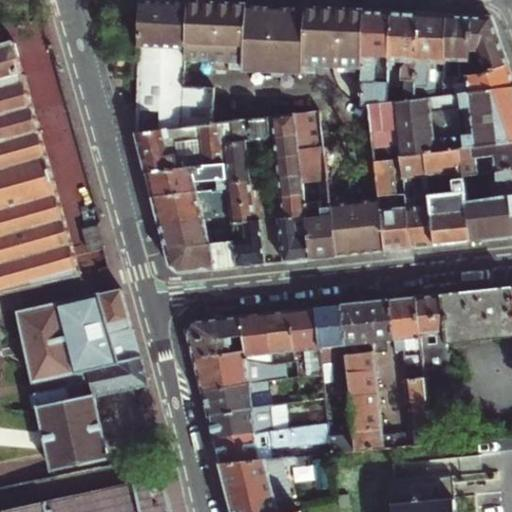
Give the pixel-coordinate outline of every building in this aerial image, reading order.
[(187,51),(187,3),(164,2),(141,1),(137,135),(183,130),(184,89),(185,62),(185,51),(187,51)] [(185,51),(185,62),(213,63),(213,70),(260,72),(283,73),(317,75),(318,68),(361,69),(363,12),(339,11),(234,6),(187,3),(187,51),(185,51)] [(363,12),(361,69),(360,109),(368,108),(388,106),(390,13),(377,12),(363,12)] [(404,14),(390,13),(388,106),(394,105),(415,103),(417,15),(404,14)] [(431,15),(417,15),(415,103),(430,101),(435,100),(436,66),(443,67),(445,16),(431,15)] [(458,17),(445,16),(443,67),(443,89),(453,89),(452,85),(460,84),(460,62),(470,62),(470,17),(458,17)] [(470,17),(470,62),(470,68),(468,68),(468,78),(482,76),(510,66),(502,45),(493,19),(481,18),(470,17)] [(0,45),(0,297),(81,280),(80,277),(76,259),(15,41),(0,45)] [(468,68),(470,68),(470,62),(460,62),(460,84),(462,84),(461,78),(468,78),(468,68)] [(482,76),(468,78),(461,78),(462,84),(468,83),(469,96),(511,91),(511,71),(510,66),(482,76)] [(454,98),(469,96),(468,83),(462,84),(460,84),(452,85),(453,89),(454,98)] [(213,90),(184,89),(183,130),(186,130),(213,127),(213,90)] [(453,89),(443,89),(443,99),(454,98),(453,89)] [(435,143),(430,101),(415,103),(394,105),(397,132),(400,158),(426,155),(461,151),(511,144),(511,91),(469,96),(471,109),(464,110),(462,111),(460,113),(460,115),(459,117),(462,140),(435,143)] [(435,100),(430,101),(435,143),(462,140),(459,117),(460,115),(460,113),(462,111),(464,110),(471,109),(469,96),(454,98),(443,99),(435,100)] [(394,105),(388,106),(368,108),(371,135),(397,132),(394,105)] [(337,258),(331,209),(330,206),(319,115),(294,117),(297,137),(299,157),(301,177),(302,185),(317,183),(319,203),(304,205),(306,215),(310,261),(323,259),(337,258)] [(294,117),(273,120),(274,129),(274,135),(275,140),(297,137),(294,117)] [(268,121),(246,123),(247,138),(254,142),(259,141),(265,140),(269,134),(269,129),(268,121)] [(246,123),(221,126),(223,145),(245,143),(254,142),(247,138),(246,123)] [(213,127),(186,130),(187,142),(203,141),(204,148),(223,146),(223,145),(221,126),(213,127)] [(183,130),(137,135),(136,135),(139,144),(140,150),(166,147),(165,145),(187,142),(186,130),(183,130)] [(297,137),(275,140),(276,152),(277,159),(299,157),(297,137)] [(187,142),(165,145),(166,147),(168,158),(189,156),(204,154),(204,148),(203,141),(187,142)] [(223,145),(223,146),(226,165),(247,163),(246,153),(245,143),(223,145)] [(511,144),(461,151),(464,177),(489,174),(511,171),(511,144)] [(226,165),(223,146),(204,148),(204,154),(189,156),(191,169),(198,168),(202,168),(226,165)] [(143,162),(146,173),(191,169),(189,156),(168,158),(166,147),(140,150),(143,162)] [(471,243),(464,177),(461,151),(426,155),(428,176),(458,173),(458,182),(455,182),(453,185),(454,193),(430,196),(430,197),(436,247),(443,246),(460,244),(471,243)] [(374,153),(380,201),(386,252),(399,251),(411,250),(406,210),(397,212),(395,196),(393,162),(383,163),(382,152),(374,153)] [(426,155),(400,158),(403,179),(428,176),(426,155)] [(299,157),(277,159),(279,173),(279,179),(301,177),(299,157)] [(247,163),(226,165),(228,186),(249,183),(249,176),(247,163)] [(228,186),(226,165),(202,168),(207,192),(228,190),(228,186)] [(198,168),(191,169),(146,173),(150,187),(153,198),(198,193),(193,174),(195,174),(198,170),(198,168)] [(511,171),(489,174),(491,198),(511,195),(511,171)] [(485,241),(495,240),(491,198),(489,174),(464,177),(471,243),(485,241)] [(301,177),(279,179),(281,190),(282,199),(303,197),(303,195),(302,185),(301,177)] [(228,190),(230,206),(252,203),(251,192),(249,183),(228,186),(228,190)] [(156,211),(160,225),(205,220),(200,200),(208,199),(207,192),(198,193),(153,198),(156,211)] [(511,195),(491,198),(495,240),(511,238),(511,195)] [(283,218),(306,215),(304,205),(303,197),(282,199),(283,209),(283,218)] [(405,200),(406,210),(411,250),(424,248),(436,247),(430,197),(405,200)] [(365,255),(386,252),(380,201),(330,206),(331,209),(337,258),(349,256),(365,255)] [(252,203),(230,206),(232,217),(233,224),(254,221),(253,211),(252,203)] [(306,215),(283,218),(279,219),(284,263),(299,262),(310,261),(306,215)] [(205,220),(160,225),(164,241),(166,251),(212,247),(205,220)] [(233,224),(235,244),(238,268),(255,267),(265,265),(260,220),(254,221),(233,224)] [(86,231),(91,255),(105,251),(99,228),(86,231)] [(235,244),(212,247),(166,251),(169,261),(171,267),(180,274),(214,271),(238,268),(235,244)] [(440,296),(446,343),(511,335),(511,303),(510,288),(479,292),(440,296)] [(149,385),(124,292),(21,315),(56,469),(113,457),(99,396),(149,385)] [(428,297),(415,298),(419,338),(420,347),(423,373),(449,371),(446,343),(440,296),(428,297)] [(419,338),(415,298),(402,300),(386,302),(382,302),(386,342),(390,342),(394,341),(396,351),(403,351),(405,367),(414,366),(415,378),(423,377),(423,373),(420,347),(419,338)] [(341,307),(345,346),(386,342),(382,302),(361,305),(341,307)] [(330,308),(315,310),(321,364),(330,363),(332,381),(337,381),(337,387),(349,386),(348,374),(346,355),(345,346),(341,307),(330,308)] [(321,364),(315,310),(302,311),(290,313),(296,352),(310,351),(312,370),(316,369),(316,374),(322,374),(321,364)] [(279,314),(266,315),(271,355),(273,366),(285,365),(297,363),(296,352),(290,313),(279,314)] [(271,355),(266,315),(255,316),(242,318),(245,338),(246,347),(247,354),(247,357),(248,362),(271,366),(273,366),(271,355)] [(193,323),(187,332),(189,337),(194,360),(234,356),(233,349),(227,349),(227,340),(245,338),(242,318),(193,323)] [(348,374),(376,371),(375,361),(374,352),(346,355),(348,374)] [(203,393),(251,386),(276,381),(287,379),(285,365),(273,366),(271,366),(248,362),(247,357),(247,354),(240,355),(234,356),(194,360),(200,380),(203,393)] [(330,363),(321,364),(322,374),(323,382),(332,381),(330,363)] [(350,393),(378,391),(377,381),(376,371),(348,374),(349,386),(350,391),(350,393)] [(425,398),(423,377),(415,378),(405,379),(406,390),(407,400),(425,398)] [(209,418),(254,411),(252,398),(271,394),(277,393),(276,381),(251,386),(203,393),(207,409),(209,418)] [(379,400),(378,391),(350,393),(352,413),(380,410),(379,400)] [(273,408),(271,394),(252,398),(254,411),(271,408),(273,408)] [(425,398),(407,400),(408,412),(409,424),(428,422),(425,398)] [(213,434),(215,442),(256,436),(271,434),(275,433),(271,408),(254,411),(209,418),(213,434)] [(381,419),(380,410),(352,413),(354,430),(354,432),(382,429),(381,419)] [(430,445),(428,422),(409,424),(410,429),(410,434),(412,447),(430,445)] [(256,436),(215,442),(219,456),(221,465),(271,460),(270,451),(274,447),(329,442),(328,432),(327,425),(306,428),(275,433),(271,434),(256,436)] [(354,432),(356,452),(384,449),(383,436),(383,433),(382,429),(354,432)] [(354,430),(328,432),(329,442),(330,455),(356,452),(354,432),(354,430)] [(383,436),(384,449),(412,447),(410,434),(383,436)] [(297,466),(296,458),(271,460),(221,465),(230,499),(233,511),(299,511),(288,466),(297,466)] [(172,511),(163,476),(0,511),(172,511)] [(455,511),(451,476),(389,482),(392,511),(455,511)] [(347,495),(334,496),(335,508),(348,507),(347,495)]
